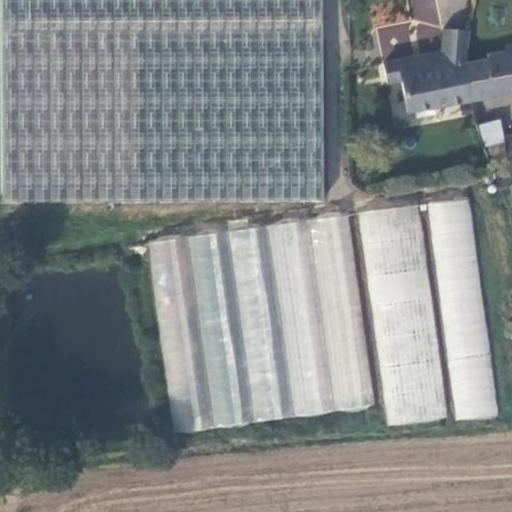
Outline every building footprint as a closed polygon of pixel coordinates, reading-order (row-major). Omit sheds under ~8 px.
[(0,0),(0,181),(1,210),(323,203),(318,0),(0,0)] [(471,102),(464,66),(466,62),(470,29),(444,30),(445,53),(387,65),(391,85),(404,82),(411,114),(471,102)] [(489,61),(464,66),(471,102),(511,93),(511,56),(509,56),(509,52),(488,57),(489,61)] [(501,128),(480,129),(487,152),(495,151),(498,160),(507,157),(501,128)] [(470,199),(149,243),(174,432),(383,404),(388,432),(503,420),(470,199)]
